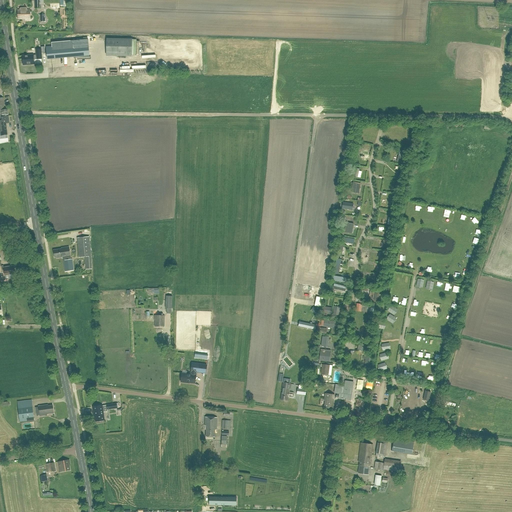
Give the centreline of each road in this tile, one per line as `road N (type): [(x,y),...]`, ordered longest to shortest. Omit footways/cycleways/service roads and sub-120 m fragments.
road 1 (residential): [(511,440),(66,388)]
road 2 (secondary): [(66,388),(0,2)]
road 3 (track): [(427,430),(511,174)]
road 4 (track): [(17,114),(211,114)]
road 5 (unclassified): [(506,118),(316,115)]
road 6 (unclassified): [(292,295),(316,115)]
